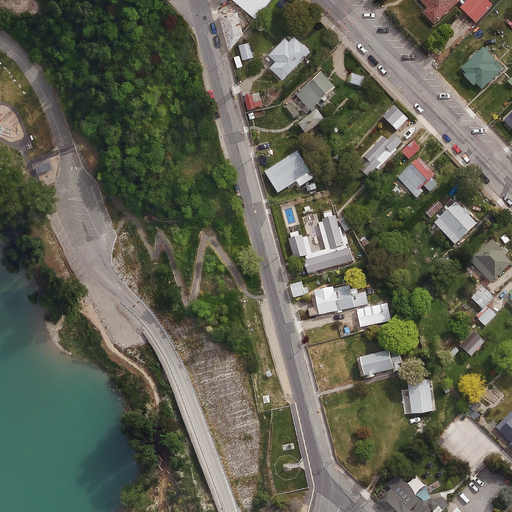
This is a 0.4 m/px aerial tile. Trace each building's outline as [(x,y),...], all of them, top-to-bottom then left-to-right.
[(234,0),(256,19),(272,0),(234,0)] [(418,0),(426,8),(422,13),(434,26),(462,0),(418,0)] [(483,0),(468,0),(459,10),(474,24),(491,7),(483,0)] [(243,63),(252,61),(242,13),(220,17),(227,52),(240,49),(243,63)] [(270,67),(284,80),(313,50),(297,35),(290,41),(287,38),(270,56),(276,61),(270,67)] [(483,49),(460,70),(480,92),(503,70),(483,49)] [(321,70),(295,93),(312,112),(300,122),(310,133),(329,116),(319,104),(337,88),(321,70)] [(352,70),(348,82),(361,87),(365,75),(352,70)] [(260,91),(244,95),(248,110),(264,105),(260,91)] [(301,114),(292,103),(281,111),(290,122),(301,114)] [(393,134),(360,168),(370,178),(404,144),(393,134)] [(415,140),(402,151),(411,161),(424,150),(415,140)] [(297,151),(264,171),(278,193),(296,181),(300,186),(314,177),(297,151)] [(422,158),(400,178),(417,196),(439,176),(422,158)] [(49,163),(35,167),(37,174),(51,170),(49,163)] [(439,201),(426,213),(431,219),(445,207),(439,201)] [(459,201),(437,222),(458,244),(480,223),(459,201)] [(305,234),(290,239),(298,263),(305,261),(310,275),(356,261),(346,226),(340,228),(336,215),(322,219),(331,249),(311,255),(305,234)] [(511,256),(495,238),(472,259),(493,282),(511,264),(511,256)] [(303,281),(290,285),(296,303),(309,298),(303,281)] [(352,285),(316,293),(322,316),(369,305),(366,292),(354,295),(352,285)] [(494,296),(482,286),(471,297),(483,309),(494,296)] [(387,303),(357,309),(361,327),(391,320),(387,303)] [(489,308),(477,319),(485,326),(496,315),(489,308)] [(399,348),(360,357),(366,380),(403,371),(399,348)] [(429,379),(409,382),(413,413),(433,410),(429,379)] [(511,410),(496,427),(511,442),(509,444),(511,447),(511,410)] [(380,502),(389,511),(422,511),(428,506),(402,480),(380,502)]
